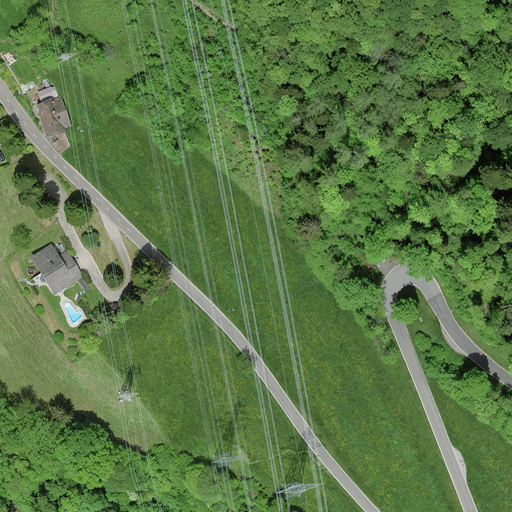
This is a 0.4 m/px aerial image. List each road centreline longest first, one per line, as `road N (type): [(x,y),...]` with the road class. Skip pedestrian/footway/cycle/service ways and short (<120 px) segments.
road 1 (tertiary): [(373,511),(232,332),(46,148),(0,88)]
road 2 (tertiary): [(511,382),(461,340),(421,278),(403,274),(388,289),(469,511)]
